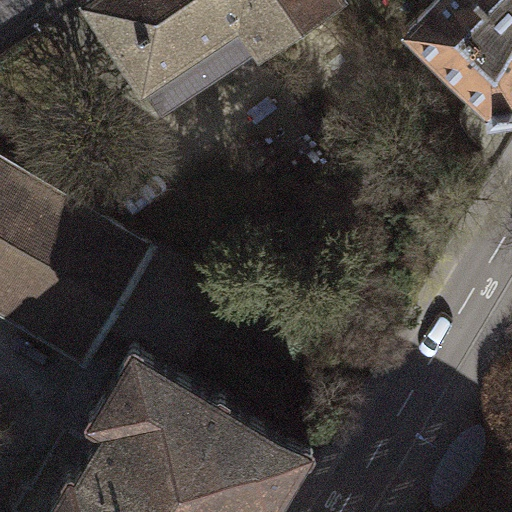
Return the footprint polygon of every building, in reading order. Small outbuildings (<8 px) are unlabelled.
[(145,80),(198,45),(208,44),(218,40),(226,32),(230,24),(241,17),(259,43),(261,46),(331,0),(89,0),(143,81),(145,80)] [(511,0),(434,0),(409,25),(490,105),(493,105),(494,115),(511,112),(511,0)] [(198,45),(145,80),(163,107),(259,43),(241,17),(230,24),(226,32),(218,40),(208,44),(198,45)] [(225,286),(0,153),(0,310),(87,360),(107,325),(137,342),(179,366),(225,286)] [(179,366),(137,342),(90,421),(105,429),(55,511),(276,511),(315,446),(179,366)]
